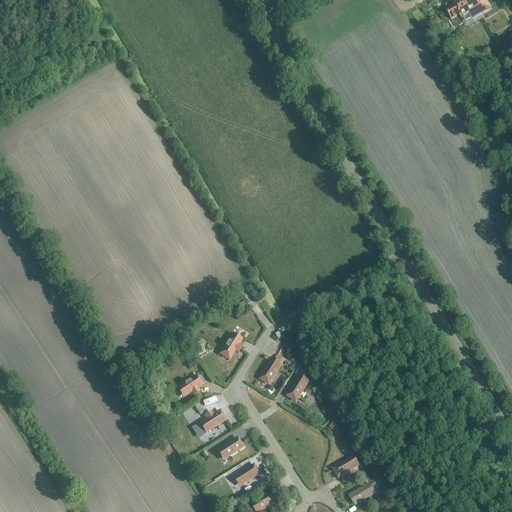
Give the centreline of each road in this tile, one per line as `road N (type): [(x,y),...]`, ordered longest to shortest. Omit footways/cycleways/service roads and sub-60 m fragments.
road 1 (unclassified): [(304,493),(243,398),(242,373),(271,329),(401,254)]
road 2 (tertiary): [(401,254),(259,0)]
road 3 (tertiary): [(511,441),(401,254)]
